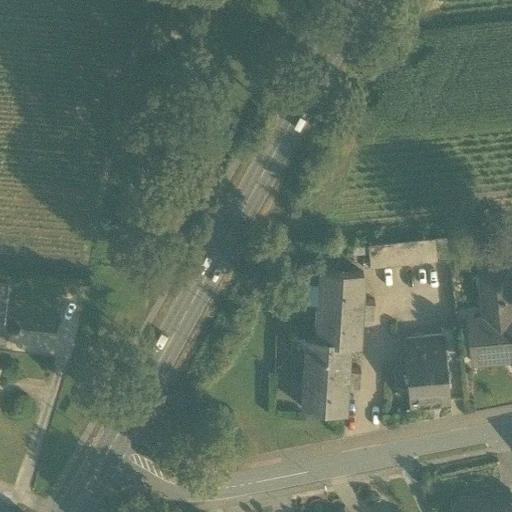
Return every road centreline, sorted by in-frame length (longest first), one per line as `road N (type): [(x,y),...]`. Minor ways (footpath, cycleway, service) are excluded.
road 1 (primary): [(357,0),(110,447)]
road 2 (tertiary): [(110,447),(178,483),(213,487),(511,435)]
road 3 (unclassified): [(183,0),(121,253)]
